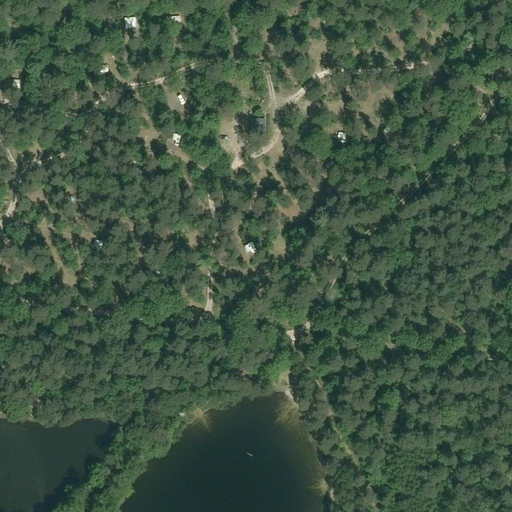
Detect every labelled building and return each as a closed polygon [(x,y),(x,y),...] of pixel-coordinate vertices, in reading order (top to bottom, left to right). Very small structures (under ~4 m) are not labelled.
[(480,61),(484,57),(480,51),(475,55),(480,61)] [(109,61),(115,73),(123,69),(116,57),(109,61)] [(31,72),(22,71),(22,82),(31,82),(31,72)] [(265,137),(266,120),(252,120),(251,136),(265,137)] [(376,148),(381,154),(388,147),(382,142),(376,148)]
